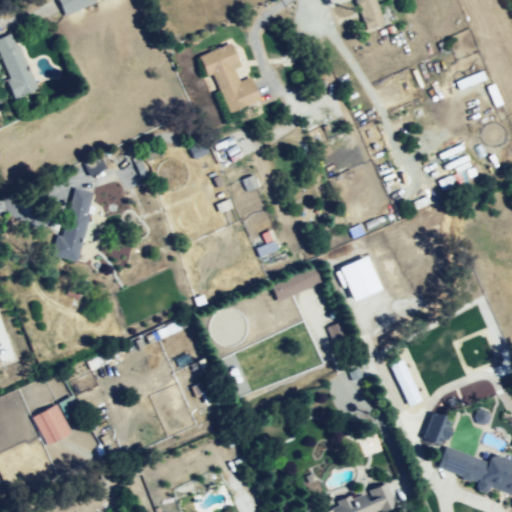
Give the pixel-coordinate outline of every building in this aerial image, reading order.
[(58,0),(93,0),(94,1),(65,14),(58,0)] [(353,0),(364,30),(381,24),(372,0),(353,0)] [(0,38),(9,34),(34,88),(13,98),(5,80),(9,78),(0,58),(0,38)] [(195,56),(232,40),(242,64),(233,68),(238,80),(251,74),(262,99),(229,113),(211,72),(204,76),(195,56)] [(187,149),(203,141),(208,151),(192,159),(187,149)] [(81,164),(86,176),(103,168),(98,156),(81,164)] [(129,161),(138,157),(145,172),(136,177),(129,161)] [(235,169),(246,164),(255,184),(243,189),(235,169)] [(442,194),(466,184),(460,170),(436,180),(442,194)] [(207,176),(215,173),(220,185),(212,188),(207,176)] [(53,253),(72,182),(94,188),(75,259),(53,253)] [(213,204),(228,198),(233,208),(217,215),(213,204)] [(256,256),(274,250),(271,240),(252,247),(256,256)] [(349,300),(377,290),(364,256),(336,267),(349,300)] [(268,285),(313,266),(319,281),(274,301),(268,285)] [(323,325),(336,320),(342,333),(329,339),(323,325)] [(347,372),(358,367),(363,379),(352,384),(347,372)] [(31,413),(55,403),(70,437),(46,448),(31,413)] [(450,420),(430,411),(419,437),(440,446),(450,420)] [(366,457),(358,438),(374,431),(383,450),(366,457)] [(511,494),(436,470),(443,448),(488,462),(489,457),(511,464),(511,460),(511,494)] [(390,507),(378,511),(327,511),(337,508),(333,501),(349,494),(352,501),(365,495),(363,491),(380,483),(390,507)]
